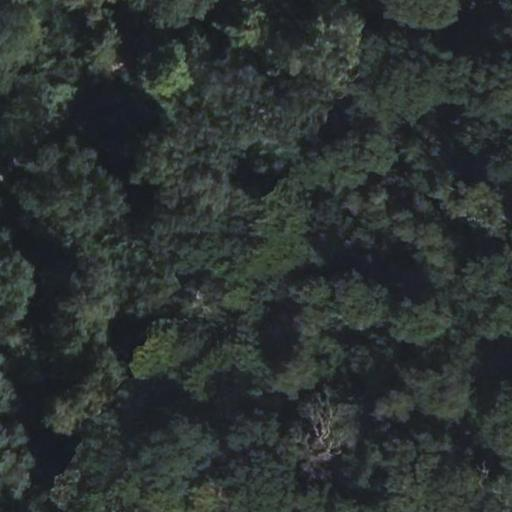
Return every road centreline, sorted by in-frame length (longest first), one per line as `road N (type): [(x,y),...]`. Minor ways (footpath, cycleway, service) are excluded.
road 1 (motorway): [(511,157),(0,236)]
road 2 (motorway): [(0,367),(511,289)]
road 3 (track): [(0,172),(177,0)]
